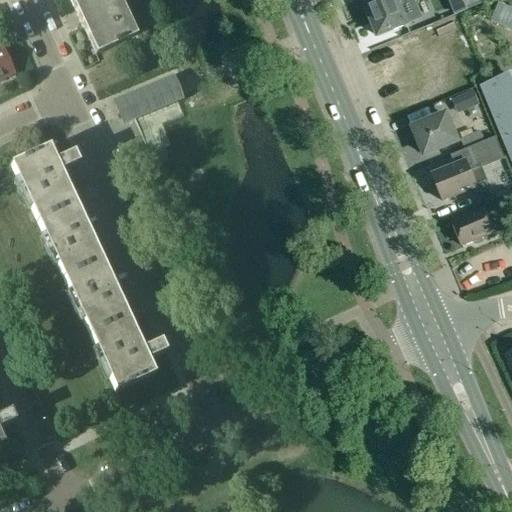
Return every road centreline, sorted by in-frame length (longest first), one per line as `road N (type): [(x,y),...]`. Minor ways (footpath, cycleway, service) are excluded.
road 1 (residential): [(220,430),(67,95)]
road 2 (secondary): [(430,332),(294,0)]
road 3 (residential): [(220,430),(430,332)]
road 4 (secondary): [(511,508),(430,332)]
road 5 (residential): [(69,500),(0,348)]
road 6 (residential): [(69,500),(220,430)]
